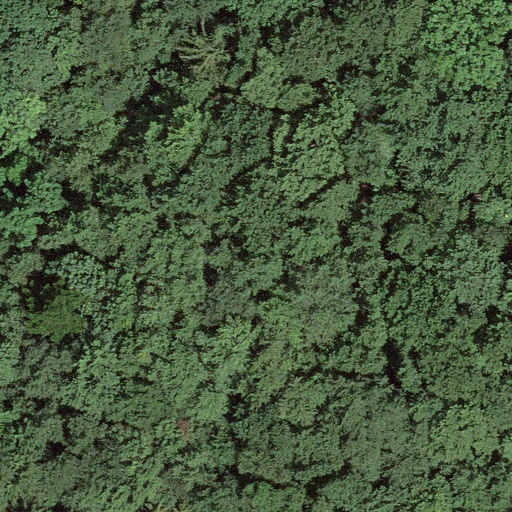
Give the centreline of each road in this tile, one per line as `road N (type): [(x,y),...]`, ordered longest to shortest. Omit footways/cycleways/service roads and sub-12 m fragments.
road 1 (track): [(511,216),(472,188),(316,131),(200,135),(0,175)]
road 2 (track): [(472,188),(496,0)]
